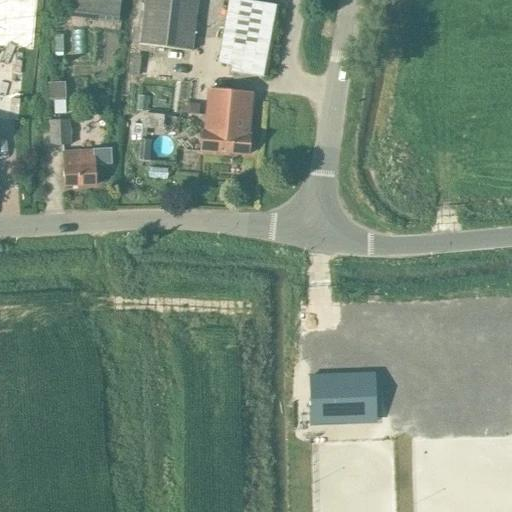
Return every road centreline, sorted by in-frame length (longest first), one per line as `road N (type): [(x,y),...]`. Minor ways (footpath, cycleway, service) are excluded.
road 1 (unclassified): [(0,223),(207,217),(308,231)]
road 2 (unclassified): [(308,231),(387,242),(511,233)]
road 3 (unclassified): [(308,231),(334,94)]
road 4 (residential): [(334,94),(289,78),(297,0)]
